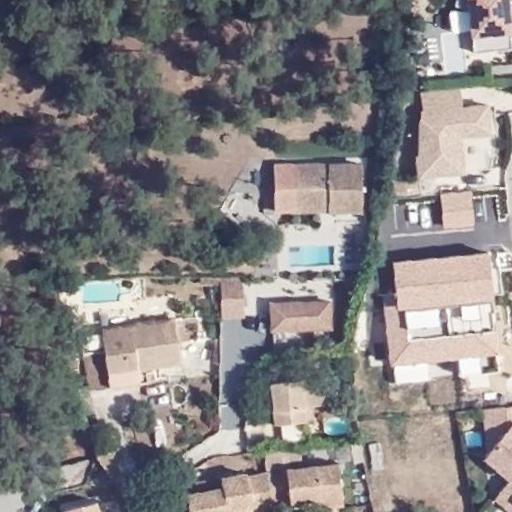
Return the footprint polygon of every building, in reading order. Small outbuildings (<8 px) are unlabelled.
[(509,0),(465,0),(471,35),(474,35),(511,31),(509,0)] [(511,31),(474,35),(476,49),(511,47),(511,31)] [(460,86),(404,91),(408,179),(465,172),(462,135),(492,131),(488,102),(462,104),(460,86)] [(489,133),(463,135),(465,167),(491,166),(489,133)] [(362,163),(296,163),(295,211),(362,210),(362,163)] [(474,188),(443,191),(446,224),(477,221),(474,188)] [(494,276),(491,250),(396,259),(399,290),(387,291),(394,361),(431,357),(430,355),(479,350),(480,358),(499,356),(492,293),(487,293),(486,283),(494,276)] [(244,275),(218,276),(219,316),(243,317),(244,275)] [(495,292),(494,276),(486,283),(487,293),(492,293),(495,292)] [(76,281),(41,283),(53,314),(63,312),(56,291),(76,290),(76,281)] [(330,300),(271,301),(271,330),(333,330),(330,300)] [(87,383),(108,381),(139,377),(139,368),(181,363),(176,317),(101,328),(104,350),(84,352),(87,383)] [(461,372),(500,368),(499,356),(480,358),(479,350),(430,355),(431,357),(394,361),(394,363),(459,357),(461,372)] [(303,379),(270,382),(274,423),(307,420),(303,379)] [(246,451),(244,403),(220,405),(222,452),(246,451)] [(511,404),(481,408),(485,453),(511,424),(511,404)] [(511,424),(485,453),(481,457),(510,481),(511,478),(511,424)] [(267,470),(302,466),(300,447),(263,450),(267,470)] [(117,450),(87,453),(90,487),(120,485),(117,450)] [(267,470),(267,472),(273,504),(289,501),(321,498),(321,505),(343,502),(339,462),(302,466),(267,470)] [(273,504),(267,472),(247,477),(247,473),(221,477),(222,487),(188,493),(191,511),(241,511),(273,506),(273,504)] [(492,500),(506,511),(511,511),(511,478),(510,481),(492,500)] [(99,511),(96,500),(60,509),(61,511),(99,511)]
